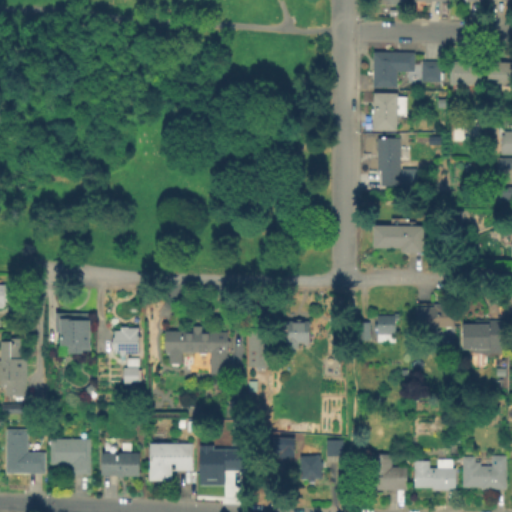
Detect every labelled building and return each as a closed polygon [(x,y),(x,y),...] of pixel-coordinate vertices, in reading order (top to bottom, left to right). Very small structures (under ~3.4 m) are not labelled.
[(412,72),(394,72),(394,89),(370,89),(370,53),(412,53),(412,72)] [(479,86),(447,86),(447,60),(479,60),(479,86)] [(437,84),(418,83),(418,62),(437,62),(437,84)] [(510,93),(485,93),(485,64),(510,64),(510,93)] [(416,83),(408,83),(408,75),(416,75),(416,83)] [(394,133),(370,133),(370,94),(395,94),(395,98),(404,98),(404,116),(394,116),(394,133)] [(511,157),(498,157),(498,137),(502,137),(502,133),(509,133),(509,126),(511,126),(511,157)] [(398,188),(374,188),(373,139),(397,139),(397,172),(405,172),(405,183),(398,183),(398,188)] [(511,205),(498,205),(498,189),(510,189),(510,171),(496,171),(496,160),(511,160),(511,205)] [(397,256),(397,250),(370,250),(370,227),(388,227),(388,222),(411,223),(411,227),(423,228),(423,256),(397,256)] [(11,303),(2,303),(1,309),(0,309),(0,285),(11,286),(11,303)] [(451,329),(413,329),(413,306),(451,305),(451,329)] [(397,336),(374,336),(374,317),(390,317),(390,314),(397,314),(397,336)] [(87,355),(56,355),(56,334),(52,334),(52,315),(87,315),(87,355)] [(307,344),(294,344),(294,349),(277,350),(277,320),(306,320),(307,344)] [(500,353),(460,353),(459,323),(500,322),(500,353)] [(367,341),(356,341),(356,323),(368,323),(367,341)] [(246,366),(266,365),(265,326),(245,327),(246,366)] [(225,371),(209,371),(209,353),(180,354),(180,327),(198,327),(198,333),(225,333),(225,371)] [(136,355),(111,355),(111,333),(117,333),(117,329),(136,329),(136,355)] [(23,397),(2,397),(2,388),(0,388),(0,339),(23,340),(23,397)] [(323,374),(310,374),(310,346),(323,346),(323,374)] [(136,385),(120,385),(120,369),(124,369),(124,359),(136,359),(136,385)] [(86,396),(81,392),(86,385),(92,390),(86,396)] [(21,416),(0,416),(0,405),(21,406),(21,416)] [(42,475),(2,475),(2,430),(24,430),(24,454),(42,454),(42,475)] [(292,454),(293,437),(273,436),(272,454),(292,454)] [(89,476),(68,476),(68,466),(45,466),(46,440),(89,440),(89,476)] [(340,456),(323,456),(323,441),(340,441),(340,456)] [(192,471),(173,472),(173,464),(167,464),(167,482),(146,482),(146,444),(192,444),(192,471)] [(197,444),(197,484),(222,484),(222,468),(239,468),(239,448),(211,448),(211,444),(197,444)] [(136,477),(97,477),(97,453),(137,454),(136,477)] [(506,454),(506,488),(481,488),(481,486),(463,486),(463,456),(475,456),(475,461),(480,461),(480,465),(492,465),(492,454),(506,454)] [(318,479),(312,479),(312,485),(306,485),(305,480),(298,480),(298,457),(318,456),(318,479)] [(405,490),(365,491),(365,456),(389,456),(389,468),(405,468),(405,490)] [(453,459),(453,467),(456,467),(456,489),(433,489),(433,487),(415,487),(415,461),(430,461),(430,467),(438,467),(438,459),(453,459)]
